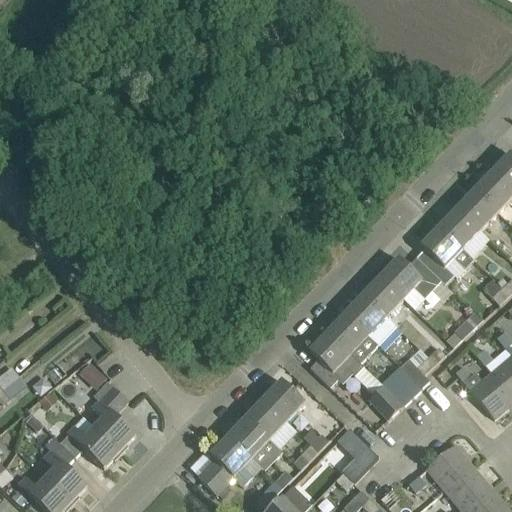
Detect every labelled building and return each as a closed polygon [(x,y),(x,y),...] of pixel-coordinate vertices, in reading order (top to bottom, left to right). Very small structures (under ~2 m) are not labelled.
[(511,157),(492,177),(511,195),(511,157)] [(511,195),(492,177),(475,194),(499,216),(511,202),(511,195)] [(457,213),(481,235),(499,216),(475,194),(457,213)] [(490,244),(481,235),(457,213),(440,231),(463,254),(463,253),(473,262),(490,244)] [(463,254),(440,231),(422,250),(425,253),(416,262),(442,286),(446,290),(455,281),(457,283),(466,274),(475,264),(473,262),(463,253),(463,254)] [(493,283),(510,300),(511,297),(511,265),(508,261),(490,280),(493,283)] [(399,262),(381,281),(405,304),(415,314),(442,286),(416,262),(408,270),(399,262)] [(381,281),(364,299),(387,322),(405,304),(381,281)] [(500,310),(510,300),(493,283),(483,292),(500,310)] [(387,322),(364,299),(346,318),(378,348),(383,343),(396,330),(387,322)] [(484,324),(475,315),(455,335),(463,344),(484,324)] [(378,348),(346,318),(336,328),(328,336),(359,367),(378,348)] [(497,342),(506,353),(511,347),(511,343),(505,335),(497,342)] [(365,372),(359,367),(328,336),(310,355),(319,364),(311,372),(331,392),(338,384),(343,388),(352,378),(356,381),(365,372)] [(438,352),(428,361),(436,369),(446,359),(438,352)] [(485,353),(477,359),(485,370),(493,363),(485,353)] [(491,377),(511,401),(511,359),(499,370),(491,377)] [(401,371),(422,393),(430,385),(425,379),(436,369),(428,361),(418,371),(409,363),(401,371)] [(464,370),(456,377),(465,387),(472,380),(464,370)] [(384,389),(404,409),(422,393),(401,371),(383,387),(384,389)] [(495,423),(511,408),(511,401),(491,377),(470,394),(495,423)] [(265,403),(288,425),(306,406),(283,384),(265,403)] [(128,405),(108,385),(95,399),(100,404),(92,412),(104,423),(95,432),(122,457),(129,450),(127,448),(136,439),(115,419),(128,405)] [(405,410),(404,409),(384,389),(368,404),(389,425),(405,410)] [(11,402),(4,393),(0,396),(0,405),(3,409),(11,402)] [(247,422),(270,444),(288,425),(265,403),(247,422)] [(229,440),(253,462),(261,453),(274,466),(283,456),(270,444),(247,422),(229,440)] [(86,441),(75,430),(68,438),(104,472),(114,462),(115,464),(122,457),(95,432),(86,441)] [(304,441),(319,456),(330,445),(322,438),(319,440),(312,433),(304,441)] [(350,433),(338,446),(355,463),(342,476),(343,477),(353,487),(354,488),(355,486),(361,480),(379,461),(364,446),(350,433)] [(263,471),(253,462),(229,440),(211,459),(217,465),(234,481),(244,491),(263,471)] [(309,467),(319,456),(311,449),(301,459),(309,467)] [(428,472),(445,493),(473,470),(455,449),(428,472)] [(88,490),(51,455),(44,463),(56,474),(47,483),(56,492),(73,508),(80,501),(78,499),(88,490)] [(217,465),(200,483),(216,500),(234,481),(217,465)] [(473,470),(445,493),(461,511),(465,511),(490,491),(473,470)] [(275,486),(282,493),(294,482),(286,475),(275,486)] [(343,477),(336,485),(346,495),(353,487),(343,477)] [(419,480),(411,488),(417,495),(426,487),(419,480)] [(26,481),(19,488),(31,500),(41,510),(43,511),(69,511),(73,508),(56,492),(47,483),(42,488),(38,493),(32,487),(26,481)] [(265,511),(282,493),(275,486),(257,504),(265,511)] [(272,511),(309,511),(312,509),(294,490),(272,511)] [(507,511),(508,511),(490,491),(465,511),(507,511)] [(18,494),(12,501),(21,509),(27,502),(18,494)] [(364,511),(379,511),(361,494),(344,511),(359,511),(362,509),(364,511)]
